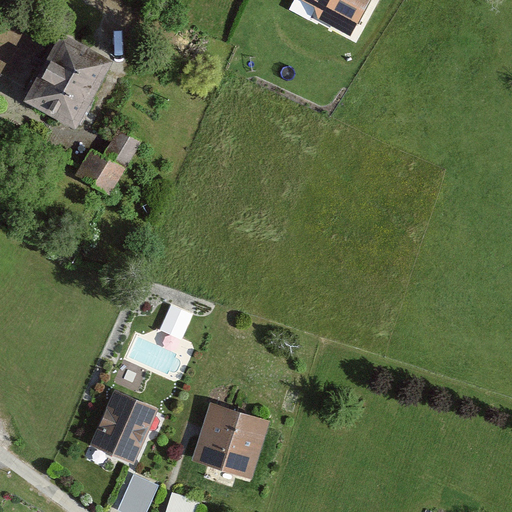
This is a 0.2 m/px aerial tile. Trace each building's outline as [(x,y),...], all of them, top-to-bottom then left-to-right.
[(352,34),(370,0),(309,0),(322,7),(322,17),(352,34)] [(80,131),(117,62),(63,34),(26,103),(80,131)] [(77,176),(112,197),(129,169),(126,167),(142,140),(120,127),(104,154),(95,148),(77,176)] [(0,256),(9,261),(22,232),(0,221),(0,256)] [(171,301),(163,328),(185,335),(194,308),(171,301)] [(138,464),(159,407),(114,390),(93,446),(138,464)] [(255,479),(273,419),(210,400),(192,460),(255,479)] [(145,511),(157,483),(135,473),(122,502),(145,511)] [(431,511),(475,511),(480,500),(444,485),(431,511)] [(197,511),(202,500),(171,490),(164,511),(197,511)]
